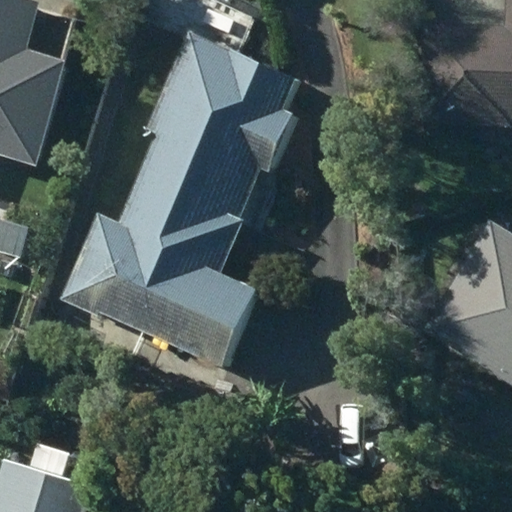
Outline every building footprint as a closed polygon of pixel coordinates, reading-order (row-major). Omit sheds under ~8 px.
[(0,0),(0,151),(56,169),(87,66),(51,55),(66,4),(52,0),(0,0)] [(511,29),(431,25),(426,125),(511,129),(511,29)] [(111,217),(73,303),(110,319),(112,314),(239,371),(274,292),(237,275),(260,222),(256,220),(278,170),(290,175),(316,117),(306,112),(319,81),(252,51),(250,55),(203,34),(159,133),(171,139),(132,226),(111,217)] [(511,221),(475,198),(405,307),(511,375),(511,221)] [(99,511),(106,492),(11,461),(0,495),(0,511),(99,511)]
